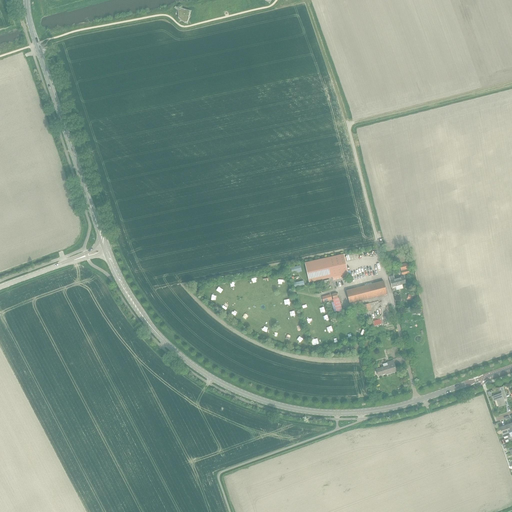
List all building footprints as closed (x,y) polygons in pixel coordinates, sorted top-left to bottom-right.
[(178,11),(178,19),(185,24),(188,25),(192,11),(181,8),(180,9),(176,7),(174,8),(178,11)] [(344,254),(304,262),(309,282),(348,274),(344,254)] [(280,284),(287,282),(284,274),(278,275),(280,284)] [(404,276),(394,279),(393,276),(389,277),(390,280),(391,287),(406,283),(404,276)] [(383,281),(376,283),(346,290),(349,304),(386,294),(383,281)] [(336,293),(332,294),(333,299),(336,311),(342,309),(338,297),(338,298),(336,293)] [(380,368),(380,370),(377,371),(378,375),(387,373),(388,373),(396,371),(394,364),(393,360),(387,362),(387,363),(383,364),(383,367),(380,368)] [(504,399),(507,398),(505,391),(501,392),(502,394),(492,397),(494,401),(497,400),(499,407),(506,404),(504,399)] [(509,433),(506,425),(500,427),(503,435),(509,433)]
